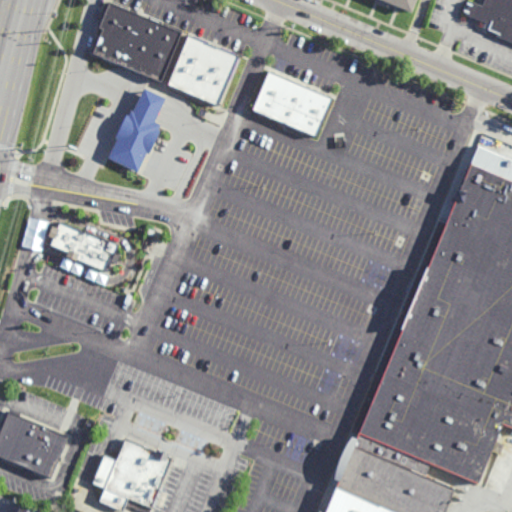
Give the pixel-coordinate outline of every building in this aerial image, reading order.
[(162,79),(93,50),(102,27),(99,26),(109,0),(112,0),(183,29),(162,79)] [(416,0),(411,13),(391,5),(390,7),(383,5),(385,2),(380,0),(416,0)] [(511,0),(511,40),(497,34),(498,31),(489,27),(491,23),(473,15),(466,13),(471,0),(474,0),(478,2),(483,4),(484,0),(511,0)] [(219,104),(167,82),(189,32),(240,54),(219,104)] [(317,136),(333,97),(268,72),(252,110),(317,136)] [(108,158),(138,98),(143,88),(165,98),(160,109),(154,122),(160,124),(137,172),(108,158)] [(351,431),(440,219),(446,222),(467,171),(460,168),(471,141),(511,157),(511,430),(502,426),(478,484),(431,465),(351,431)] [(84,233),(85,231),(119,245),(107,273),(73,258),(74,256),(50,246),(53,238),(48,236),(52,226),(57,229),(60,223),(84,233)] [(50,478),(33,472),(33,473),(22,469),(23,467),(2,459),(2,460),(0,459),(0,425),(7,408),(21,414),(20,416),(68,436),(50,478)] [(427,474),(431,465),(351,431),(347,440),(427,474)] [(151,508),(128,498),(123,511),(99,502),(105,488),(93,483),(104,455),(117,460),(125,440),(172,459),(151,508)] [(336,487),(394,511),(444,511),(455,486),(427,474),(347,440),(328,484),(336,487)] [(325,511),(336,487),(394,511),(318,511),(319,511),(321,511),(325,511)]
